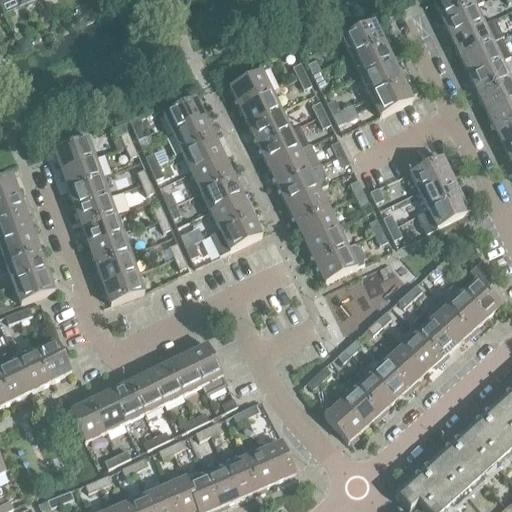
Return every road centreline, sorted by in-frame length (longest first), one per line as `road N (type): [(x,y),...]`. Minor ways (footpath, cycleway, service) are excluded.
road 1 (residential): [(355,493),(275,395),(230,300),(111,358),(38,173)]
road 2 (residential): [(511,252),(400,20)]
road 3 (residential): [(355,493),(511,352)]
